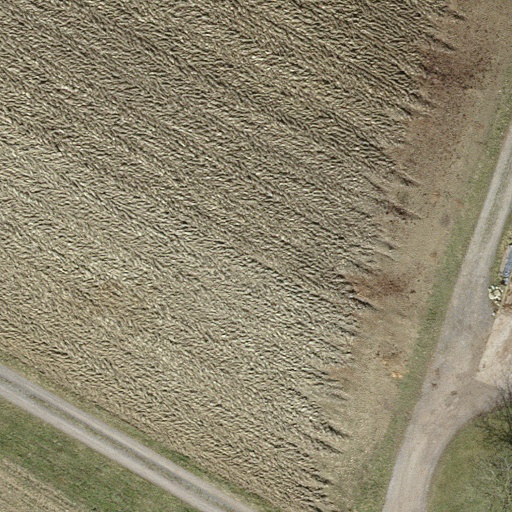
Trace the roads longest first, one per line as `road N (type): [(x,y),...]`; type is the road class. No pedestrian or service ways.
road 1 (track): [(306,511),(0,344)]
road 2 (track): [(511,243),(418,511)]
